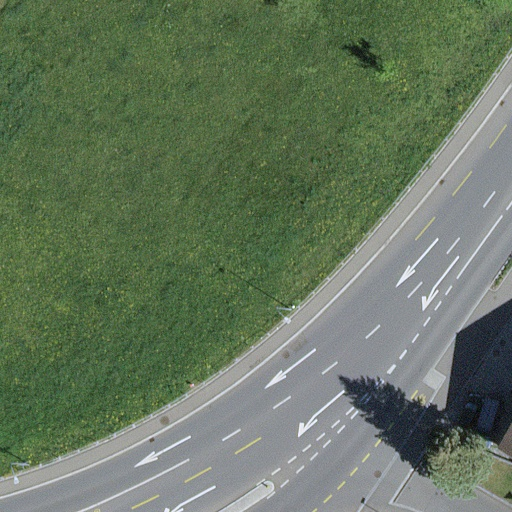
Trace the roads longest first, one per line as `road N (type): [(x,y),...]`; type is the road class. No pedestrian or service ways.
road 1 (primary): [(511,140),(374,319),(310,380)]
road 2 (primary): [(310,380),(150,477),(70,511)]
road 3 (primary): [(364,439),(511,238)]
road 4 (residential): [(464,511),(393,475),(364,439)]
